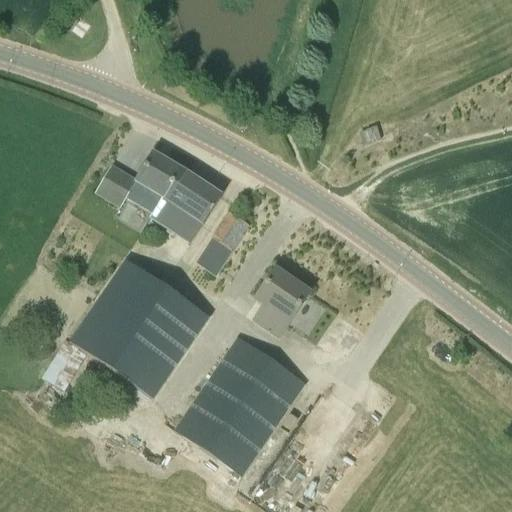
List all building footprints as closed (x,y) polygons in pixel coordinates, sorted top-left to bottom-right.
[(378,128),(363,134),(368,147),(383,140),(378,128)] [(150,221),(180,173),(151,156),(141,173),(134,183),(112,168),(93,197),(120,212),(126,201),(151,216),(148,220),(150,221)] [(201,229),(209,215),(220,199),(186,177),(180,173),(150,221),(190,247),(201,229)] [(216,279),(249,228),(227,214),(196,265),(216,279)] [(208,321),(123,263),(67,345),(153,403),(208,321)] [(276,341),(296,312),(308,295),(274,273),(263,289),(252,304),(260,310),(251,323),(276,341)] [(167,424),(175,429),(173,432),(242,480),(305,388),(236,340),(214,373),(206,367),(167,424)]
